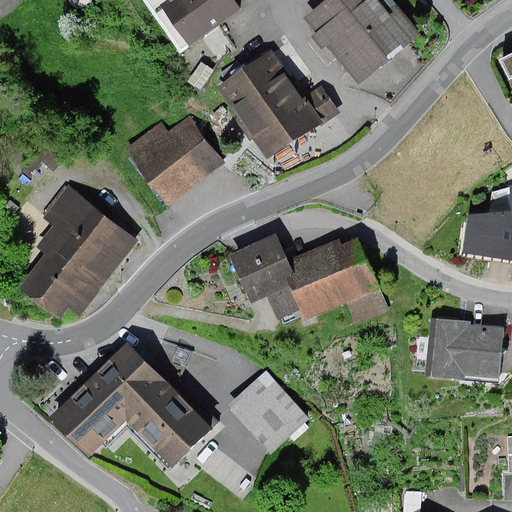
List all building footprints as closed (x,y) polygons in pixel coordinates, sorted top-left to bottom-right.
[(236,0),(178,0),(171,5),(165,9),(191,46),(243,10),(236,0)] [(422,36),(393,0),(327,0),(305,18),(317,33),(313,36),(324,50),(328,46),(360,85),(422,36)] [(307,97),(273,49),(217,87),(239,118),(236,120),(252,143),(255,141),(268,161),(321,124),(322,126),(341,113),(322,86),(307,97)] [(511,50),(498,57),(511,84),(511,50)] [(202,63),(189,82),(202,90),(214,72),(202,63)] [(169,132),(162,123),(126,151),(169,206),(226,163),(190,116),(169,132)] [(46,140),(21,171),(32,179),(42,166),(52,175),(67,157),(46,140)] [(141,241),(68,185),(43,217),(54,226),(37,247),(46,254),(20,288),(62,321),(70,310),(81,318),(141,241)] [(490,214),(469,216),(463,254),(511,261),(511,188),(511,187),(492,193),(490,214)] [(20,208),(10,201),(4,210),(13,217),(20,208)] [(343,246),(340,240),(290,262),(278,235),(230,256),(252,305),(269,298),(279,321),(301,311),(306,322),(348,304),(358,325),(392,310),(361,238),(343,246)] [(471,325),(471,322),(431,318),(426,376),(465,380),(466,376),(500,379),(505,328),(471,325)] [(173,387),(129,342),(50,418),(91,459),(128,423),(173,469),(221,423),(180,381),(173,387)] [(311,420),(267,371),(228,406),(272,454),(311,420)]
